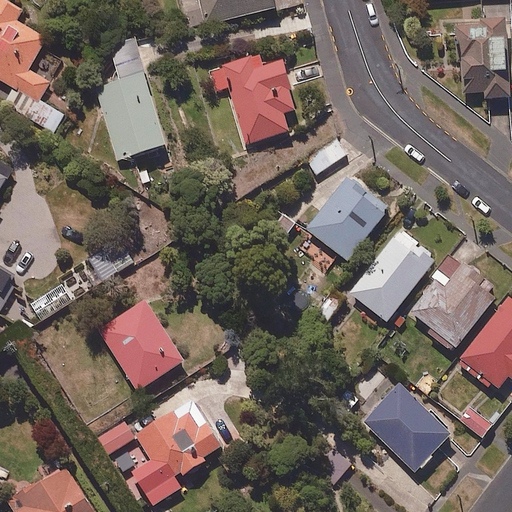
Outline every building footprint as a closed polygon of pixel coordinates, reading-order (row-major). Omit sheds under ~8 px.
[(0,0),(0,80),(17,90),(8,105),(56,134),(67,117),(43,102),(53,84),(32,72),(51,41),(20,23),(26,14),(1,0),(0,0)] [(183,0),(189,29),(280,11),(277,0),(183,0)] [(511,24),(511,0),(481,0),(483,23),(460,24),(462,63),(467,63),(468,96),(489,95),(490,102),(511,100),(511,24)] [(171,149),(141,42),(115,49),(124,85),(101,91),(120,163),(171,149)] [(266,68),(264,57),(214,70),(219,90),(231,87),(246,146),(293,134),(289,118),(302,115),(288,63),(266,68)] [(349,156),(338,137),(306,157),(318,175),(349,156)] [(0,208),(0,197),(15,171),(0,162),(0,314),(2,316),(12,298),(7,296),(18,277),(0,267),(0,214),(2,210),(0,208)] [(352,178),(309,231),(344,257),(351,263),(393,210),(352,178)] [(441,260),(403,231),(353,295),(390,325),(441,260)] [(492,295),(497,289),(454,256),(436,279),(439,282),(412,316),(460,352),(499,300),(492,295)] [(344,305),(332,294),(317,311),(329,321),(344,305)] [(463,362),(502,393),(511,381),(511,382),(511,301),(511,302),(463,362)] [(189,364),(149,302),(102,333),(141,394),(189,364)] [(456,437),(402,386),(379,410),(375,406),(362,421),(419,476),(456,437)] [(228,453),(196,403),(140,439),(153,461),(134,473),(157,508),(185,490),(181,484),(228,453)] [(495,426),(473,411),(464,424),(486,440),(495,426)] [(137,440),(127,424),(103,439),(113,455),(137,440)] [(96,511),(70,471),(11,509),(13,511),(96,511)]
